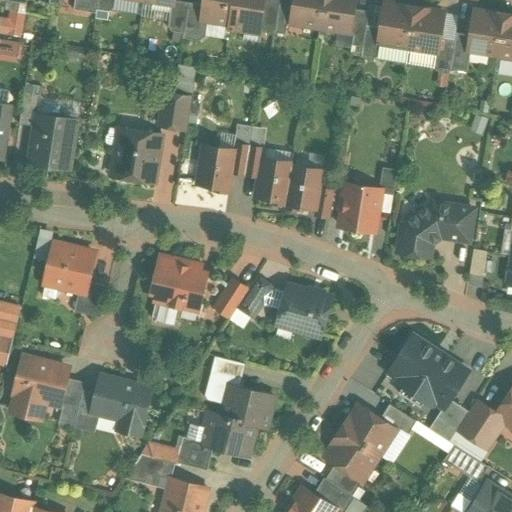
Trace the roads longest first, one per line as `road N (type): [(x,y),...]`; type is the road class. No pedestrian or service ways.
road 1 (residential): [(138,217),(281,246),(398,287)]
road 2 (residential): [(248,511),(398,287)]
road 3 (residential): [(104,365),(138,217)]
road 4 (residential): [(0,200),(138,217)]
road 5 (residential): [(398,287),(511,326)]
